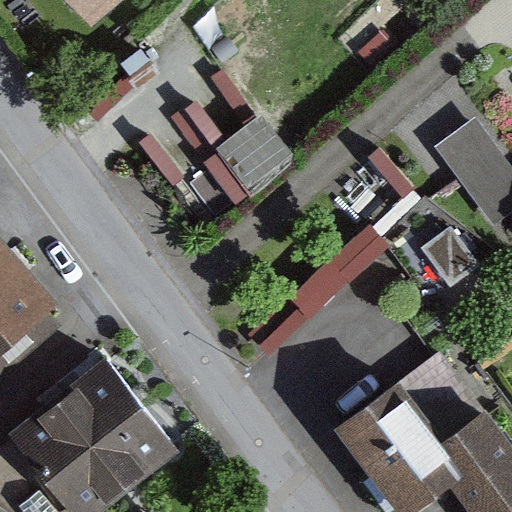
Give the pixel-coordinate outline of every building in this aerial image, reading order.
[(76,0),(92,17),(112,0),(76,0)] [(229,70),(143,139),(213,224),(298,154),(229,70)] [(511,211),(511,170),(476,123),(457,138),(440,151),(496,224),(511,211)] [(387,143),(368,162),(405,199),(424,180),(387,143)] [(254,326),(275,351),(399,245),(378,220),(254,326)] [(458,278),(484,257),(456,224),(430,245),(458,278)] [(0,372),(66,315),(0,240),(0,372)] [(102,511),(187,441),(108,348),(14,427),(85,511),(102,511)] [(400,511),(415,511),(449,487),(467,511),(511,511),(511,445),(442,354),(340,431),(400,511)]
